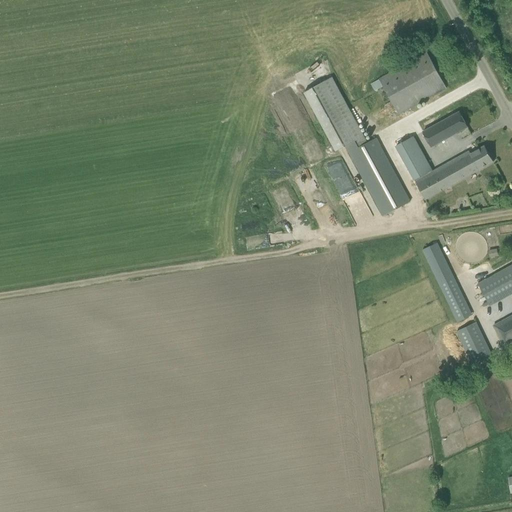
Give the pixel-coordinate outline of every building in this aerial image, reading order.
[(375,92),(383,87),(398,115),(447,88),(427,53),(371,84),(375,92)] [(336,152),(345,147),(383,216),(410,202),(376,139),(368,143),(333,77),(304,93),(336,152)] [(431,147),(468,127),(460,112),(459,112),(455,104),(419,124),(431,147)] [(425,199),(493,162),(485,146),(470,154),(469,152),(433,171),(414,137),(396,147),(425,199)] [(307,199),(321,233),(335,227),(321,193),(307,199)] [(423,250),(458,322),(472,315),(437,243),(423,250)] [(489,251),(490,258),(498,256),(497,249),(489,251)] [(511,294),(511,264),(478,283),(490,306),(511,294)] [(503,343),(511,337),(511,315),(494,326),(503,343)] [(457,331),(473,366),(492,356),(476,322),(467,327),(457,331)]
